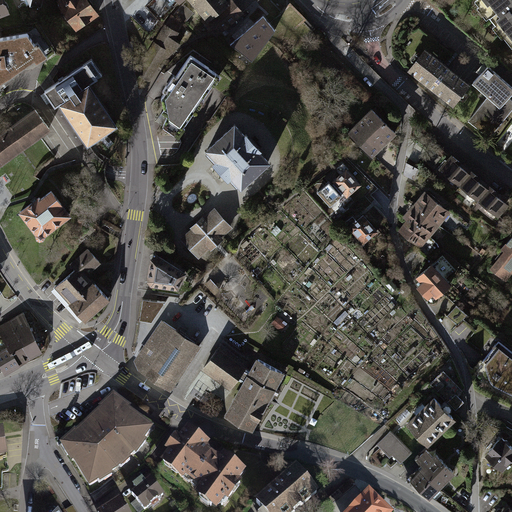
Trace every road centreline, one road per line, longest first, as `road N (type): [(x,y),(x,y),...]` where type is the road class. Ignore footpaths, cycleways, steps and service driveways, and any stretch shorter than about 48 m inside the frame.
road 1 (residential): [(474,511),(465,376),(415,299),(397,254),(402,111),(334,37),(335,15)]
road 2 (tertiary): [(92,355),(196,423),(337,464),(431,511)]
road 3 (secondary): [(112,0),(140,159),(119,322),(92,355)]
road 4 (tertiary): [(367,16),(385,71),(511,177)]
road 5 (tertiary): [(0,249),(32,298),(92,355)]
